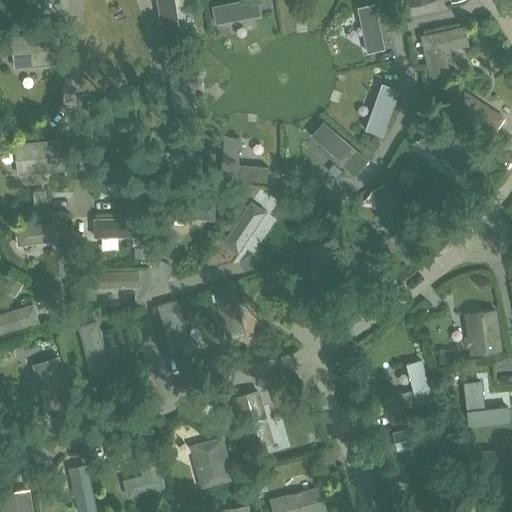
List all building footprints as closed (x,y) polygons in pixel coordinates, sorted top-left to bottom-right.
[(29,0),(30,11),(59,9),(58,0),(29,0)] [(174,0),(157,0),(163,34),(179,31),(174,0)] [(255,0),(248,0),(212,7),(216,25),(259,16),(255,0)] [(374,5),(358,8),(367,52),(383,49),(374,5)] [(422,35),(431,78),(450,74),(446,51),(470,46),(465,25),(422,35)] [(15,50),(15,65),(60,63),(59,33),(14,35),(13,41),(13,45),(15,50)] [(428,81),(430,91),(440,88),(438,79),(428,81)] [(398,89),(381,83),(365,129),(382,135),(398,89)] [(450,105),(494,134),(506,116),(462,87),(450,105)] [(127,100),(88,102),(89,115),(128,113),(127,100)] [(150,108),(140,108),(141,124),(151,124),(150,108)] [(122,120),(122,134),(132,133),(132,119),(122,120)] [(37,120),(39,134),(48,133),(47,120),(37,120)] [(460,169),(473,148),(432,122),(419,143),(460,169)] [(367,159),(325,123),(313,136),(345,164),(344,166),(354,175),(367,159)] [(221,135),(218,175),(262,178),(263,166),(236,164),(238,136),(221,135)] [(372,153),(380,143),(373,137),(364,147),(372,153)] [(17,156),(19,173),(63,169),(60,139),(16,144),(16,146),(15,150),(16,153),(17,156)] [(91,166),(93,184),(132,181),(130,163),(91,166)] [(327,171),(335,177),(341,171),(333,164),(327,171)] [(370,187),(381,172),(374,166),(362,182),(370,187)] [(45,190),(33,191),(34,203),(46,203),(45,190)] [(216,200),(164,195),(162,215),(214,221),(216,200)] [(265,211),(251,201),(223,243),(237,253),(265,211)] [(17,243),(19,245),(26,244),(27,242),(67,237),(63,212),(52,213),(54,223),(17,227),(18,235),(16,237),(17,243)] [(94,235),(95,236),(102,236),(104,235),(144,234),(143,218),(95,219),(95,226),(94,228),(94,235)] [(347,231),(337,237),(344,250),(355,244),(347,231)] [(330,234),(313,244),(305,249),(322,278),(347,263),(330,234)] [(113,247),(113,264),(126,264),(126,247),(113,247)] [(135,261),(146,260),(146,248),(134,249),(135,261)] [(283,273),(280,266),(265,270),(267,278),(283,273)] [(97,272),(97,290),(142,289),(142,271),(97,272)] [(11,279),(4,291),(14,297),(21,285),(11,279)] [(217,292),(229,338),(245,333),(232,288),(217,292)] [(125,290),(126,300),(136,299),(135,289),(125,290)] [(177,300),(158,305),(172,352),(191,346),(177,300)] [(0,331),(37,320),(32,305),(0,314),(0,331)] [(465,314),(471,356),(501,352),(495,309),(465,314)] [(394,310),(382,317),(391,334),(403,328),(394,310)] [(93,312),(78,316),(93,373),(100,371),(102,372),(109,370),(110,368),(108,362),(106,360),(93,312)] [(441,364),(451,365),(451,351),(441,350),(441,364)] [(58,358),(34,365),(48,409),(73,401),(58,358)] [(411,389),(384,397),(388,412),(432,400),(420,359),(404,363),(411,389)] [(481,379),(463,380),(468,426),(510,421),(508,404),(484,406),(481,379)] [(274,442),(258,389),(232,397),(248,450),(274,442)] [(230,414),(221,417),(225,429),(233,427),(230,414)] [(450,470),(438,420),(392,431),(396,450),(424,444),(431,474),(450,470)] [(223,436),(189,445),(200,489),(234,480),(223,436)] [(165,486),(153,443),(135,448),(142,474),(122,480),(127,497),(165,486)] [(511,449),(484,451),(484,467),(511,465),(511,449)] [(85,462),(69,466),(79,511),(95,509),(85,462)] [(327,511),(320,485),(269,498),(272,511),(327,511)] [(33,511),(30,489),(0,493),(0,511),(33,511)]
